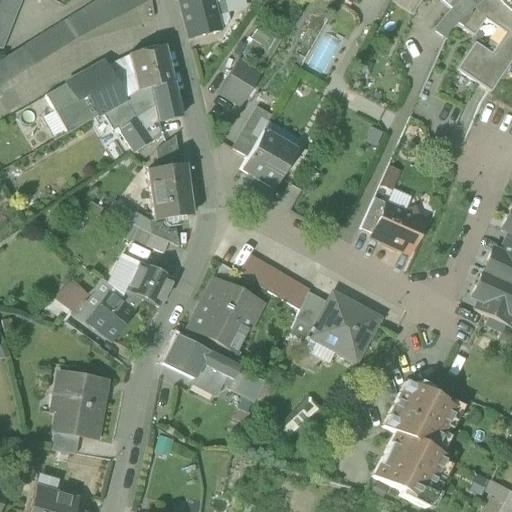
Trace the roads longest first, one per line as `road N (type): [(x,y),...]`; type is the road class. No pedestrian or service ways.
road 1 (residential): [(207,187),(202,253),(148,359),(114,511)]
road 2 (residential): [(207,187),(417,301)]
road 3 (residential): [(164,0),(207,187)]
road 4 (residential): [(417,301),(445,293),(511,146)]
road 5 (residential): [(417,301),(360,414)]
